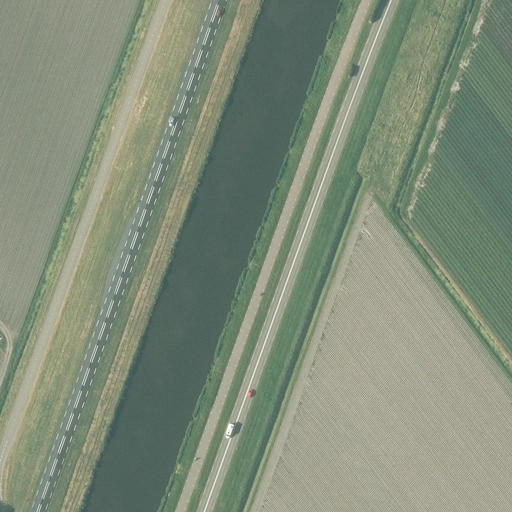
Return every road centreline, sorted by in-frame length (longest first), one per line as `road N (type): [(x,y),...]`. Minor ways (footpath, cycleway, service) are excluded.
road 1 (primary): [(203,511),(390,0)]
road 2 (unclassified): [(365,0),(179,511)]
road 3 (primary): [(36,511),(218,0)]
road 4 (unclassified): [(163,0),(0,456)]
